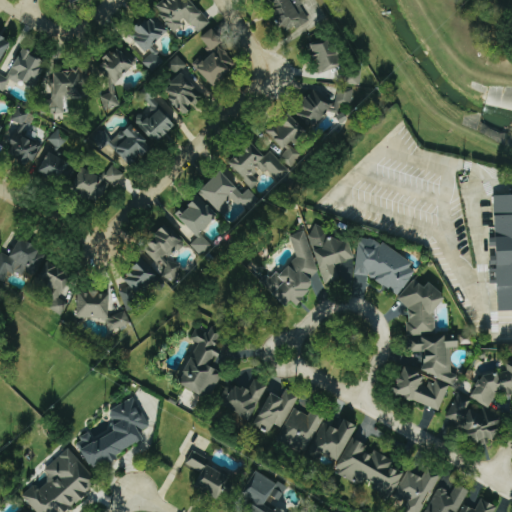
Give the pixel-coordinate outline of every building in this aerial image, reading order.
[(210,23),(192,0),(165,0),(156,7),(175,32),(189,22),(197,33),(210,23)] [(274,0),(287,31),(310,22),(300,0),(274,0)] [(168,32),(154,16),(132,37),(147,52),(168,32)] [(203,36),(211,51),(224,43),(215,29),(203,36)] [(342,67),(336,37),(314,41),(320,71),(342,67)] [(214,86),(238,64),(222,46),(206,60),(202,56),(193,63),(214,86)] [(48,60),(22,48),(8,78),(0,73),(0,89),(5,92),(10,81),(18,85),(21,79),(36,86),(48,60)] [(153,52),(144,64),(155,72),(164,60),(153,52)] [(176,74),(187,64),(179,56),(168,66),(176,74)] [(55,70),(54,97),(83,98),(84,71),(55,70)] [(207,96),(186,70),(163,88),(185,115),(192,110),(191,109),(207,96)] [(180,124),(147,87),(140,93),(153,108),(137,121),(157,144),(180,124)] [(354,92),(339,89),(336,102),(306,95),(300,120),(321,125),(324,113),(348,118),(354,92)] [(304,153),(294,146),(306,130),(284,114),(268,135),(288,149),(281,159),(293,168),(304,153)] [(111,145),(133,166),(153,146),(131,124),(111,145)] [(48,139),(58,150),(70,139),(60,129),(48,139)] [(290,172),(272,151),(266,156),(254,143),(230,163),(253,189),(261,182),(257,177),(266,168),(278,182),(290,172)] [(58,182),(70,163),(51,151),(39,170),(58,182)] [(101,198),(109,184),(117,188),(125,173),(111,166),(104,178),(84,167),(73,188),(93,198),(95,195),(101,198)] [(219,211),(234,198),(246,211),(259,199),(250,189),(244,194),(223,171),(201,192),(219,211)] [(511,310),(511,194),(496,195),(496,227),(491,227),(492,248),(497,248),(497,262),(491,262),(491,284),(499,284),(500,311),(511,310)] [(180,217),(200,237),(192,245),(202,256),(213,245),(202,234),(220,216),(200,196),(180,217)] [(324,284),(340,280),(336,264),(356,260),(351,236),(330,241),(326,225),(311,229),(324,284)] [(143,253),(146,256),(125,281),(129,284),(118,297),(136,312),(145,301),(140,297),(161,272),(173,281),(183,270),(169,258),(183,242),(165,227),(143,253)] [(297,257),(284,272),(269,276),(268,275),(261,283),(286,305),(295,302),(299,306),(315,287),(312,276),(319,273),(308,235),(304,232),(291,235),(297,257)] [(355,275),(371,277),(401,296),(412,278),(414,262),(385,244),(380,243),(374,239),(361,237),(355,275)] [(12,258),(2,252),(0,256),(0,279),(5,281),(10,270),(24,277),(31,265),(38,268),(46,251),(22,238),(12,258)] [(60,316),(69,304),(59,297),(74,277),(51,260),(37,278),(54,291),(44,304),(60,316)] [(441,410),(450,385),(456,385),(459,376),(452,371),(452,348),(461,348),(461,341),(448,341),(448,334),(436,334),(436,312),(448,297),(431,283),(428,286),(415,281),(399,300),(410,309),(410,320),(407,323),(408,334),(411,337),(411,352),(426,351),(426,364),(423,371),(416,370),(406,366),(396,394),(441,410)] [(79,318),(109,319),(109,327),(129,328),(129,314),(111,314),(112,292),(79,291),(79,318)] [(181,384),(211,399),(223,373),(213,368),(221,351),(216,349),(223,334),(212,329),(210,334),(197,328),(191,340),(200,343),(181,384)] [(511,362),(507,362),(507,374),(485,373),(477,385),(477,388),(472,397),(489,409),(498,395),(511,395),(511,362)] [(249,391),(237,385),(226,408),(252,420),(268,386),(255,379),(249,391)] [(299,396),(287,390),(282,398),(273,393),(255,425),(277,437),(299,396)] [(445,423),(494,443),(504,418),(456,397),(445,423)] [(109,410),(118,431),(105,437),(104,433),(93,438),(91,434),(79,440),(92,469),(148,443),(142,431),(149,427),(136,398),(109,410)] [(313,410),(310,416),(295,408),(280,439),(308,452),(325,416),(313,410)] [(342,429),(324,422),(312,451),(341,464),(357,424),(346,420),(342,429)] [(438,478),(425,472),(423,478),(406,470),(405,473),(392,467),(395,460),(351,439),(337,471),(354,479),(422,511),(438,478)] [(23,495),(37,511),(67,511),(100,485),(70,448),(45,469),(52,479),(39,490),(35,485),(23,495)] [(220,499),(231,477),(209,465),(212,460),(193,450),(186,464),(203,472),(196,487),(220,499)] [(245,495),(254,500),(248,511),(249,511),(281,511),(267,505),(272,496),(281,501),(288,487),(257,471),(245,495)] [(452,493),(439,487),(426,511),(458,511),(470,490),(457,483),(452,493)] [(495,511),(498,506),(481,499),(476,510),(462,504),(458,511),(495,511)]
